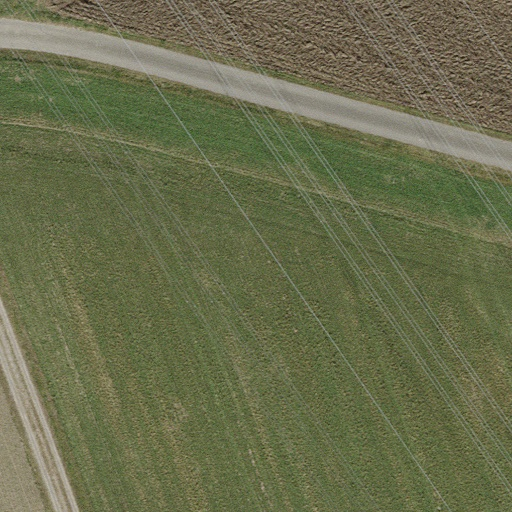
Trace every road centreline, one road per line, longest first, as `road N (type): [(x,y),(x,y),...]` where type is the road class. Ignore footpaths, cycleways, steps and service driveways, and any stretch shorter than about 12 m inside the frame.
road 1 (track): [(0,32),(98,46),(511,156)]
road 2 (track): [(0,324),(69,511)]
